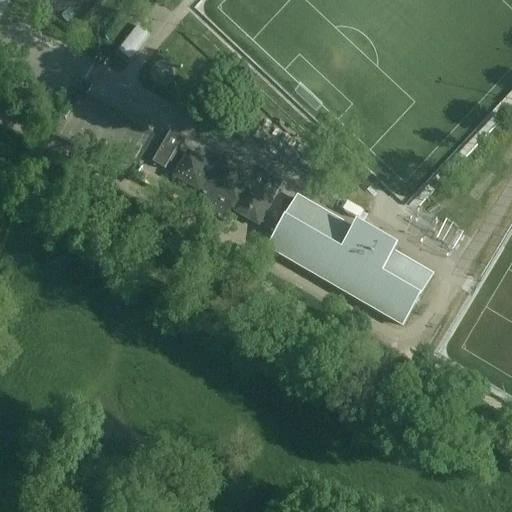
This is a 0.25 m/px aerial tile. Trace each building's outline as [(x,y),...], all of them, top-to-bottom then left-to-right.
[(137,27),(118,52),(129,61),(149,36),(137,27)] [(104,67),(108,61),(100,56),(96,62),(104,67)] [(78,92),(87,97),(90,91),(81,86),(78,92)] [(182,140),(170,133),(152,164),(164,171),(182,140)] [(257,229),(271,205),(247,192),(246,193),(242,191),(251,175),(224,159),(214,175),(210,172),(211,170),(188,157),(174,180),(198,194),(198,193),(203,195),(195,209),(223,225),(230,211),(235,214),(234,215),(257,229)] [(297,199),(268,249),(403,328),(432,278),(394,256),(397,250),(377,239),(376,239),(357,227),(354,232),(297,199)]
